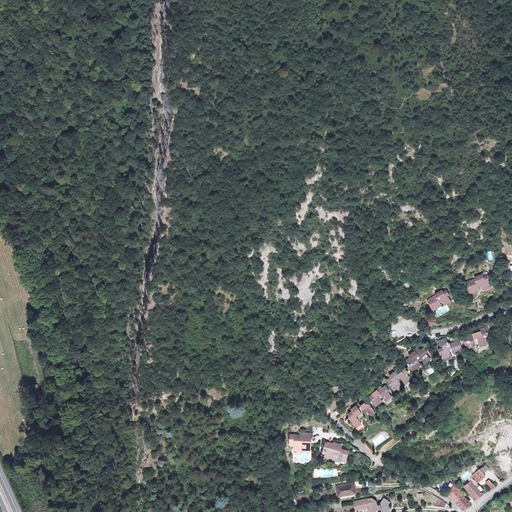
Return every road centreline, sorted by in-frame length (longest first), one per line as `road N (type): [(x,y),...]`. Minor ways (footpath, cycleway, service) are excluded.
road 1 (residential): [(329,411),(376,461),(465,511)]
road 2 (residential): [(387,334),(448,331),(511,304)]
